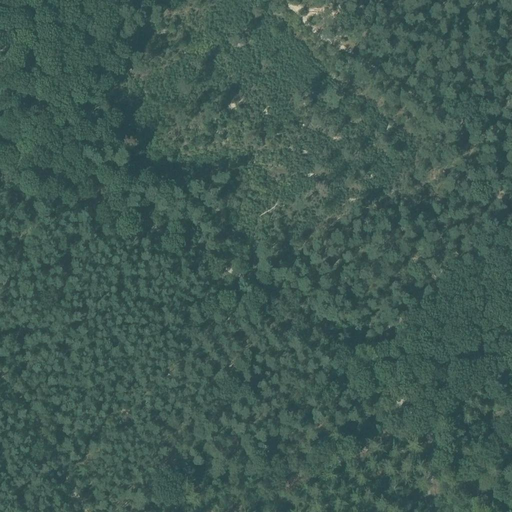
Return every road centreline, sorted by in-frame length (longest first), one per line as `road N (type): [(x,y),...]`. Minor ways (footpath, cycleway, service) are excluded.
road 1 (track): [(227,511),(424,426),(376,376),(244,276),(124,211),(0,163)]
road 2 (track): [(511,154),(322,38),(281,0)]
road 3 (track): [(20,170),(57,0)]
road 4 (track): [(85,511),(0,369)]
